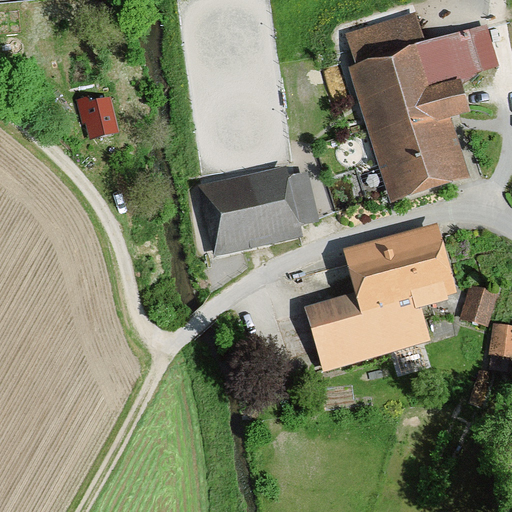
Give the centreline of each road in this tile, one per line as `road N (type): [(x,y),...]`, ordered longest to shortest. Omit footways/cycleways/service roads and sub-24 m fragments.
road 1 (unclassified): [(186,331),(268,272),(375,229),(468,210),(511,228)]
road 2 (track): [(169,348),(143,326),(102,208),(0,106)]
road 3 (track): [(186,331),(169,348),(80,511)]
